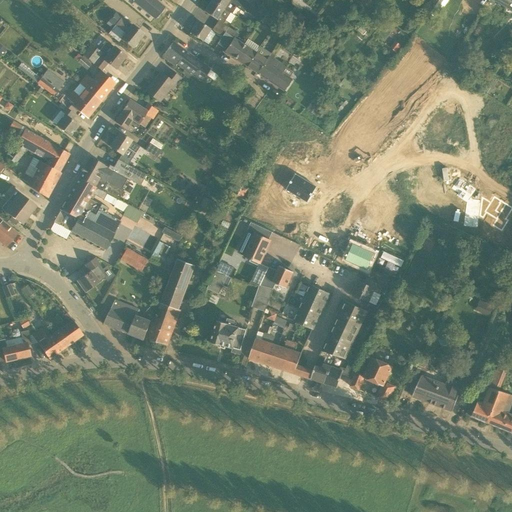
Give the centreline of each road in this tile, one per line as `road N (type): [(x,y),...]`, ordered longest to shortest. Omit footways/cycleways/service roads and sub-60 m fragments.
road 1 (unclassified): [(511,446),(167,362),(101,362)]
road 2 (tertiary): [(23,264),(84,149),(190,0)]
road 3 (residential): [(474,167),(471,129),(440,104),(399,148),(399,163)]
road 4 (unclassified): [(101,362),(89,322),(58,284),(23,264)]
road 5 (track): [(164,481),(139,360)]
